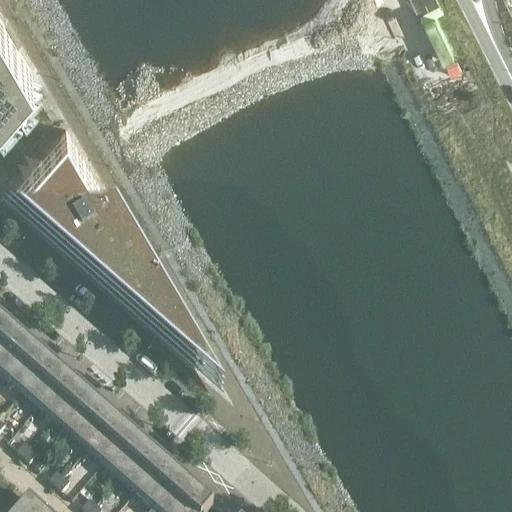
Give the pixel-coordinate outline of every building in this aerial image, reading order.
[(0,107),(31,72),(0,19),(0,107)] [(178,323),(65,130),(60,137),(19,183),(23,189),(15,198),(10,194),(7,197),(42,229),(151,325),(161,333),(162,333),(165,335),(180,327),(178,323)] [(0,354),(16,336),(0,322),(0,354)] [(0,378),(4,383),(33,350),(16,336),(0,354),(0,378)] [(21,397),(49,365),(33,350),(4,383),(21,397)] [(37,411),(65,379),(49,365),(21,397),(37,411)] [(53,425),(81,393),(65,379),(37,411),(53,425)] [(70,439),(98,407),(81,393),(53,425),(70,439)] [(86,454),(114,422),(98,407),(70,439),(86,454)] [(102,468),(130,436),(114,422),(86,454),(102,468)] [(118,482),(146,450),(130,436),(102,468),(118,482)] [(22,461),(30,452),(24,447),(16,456),(22,461)] [(135,496),(162,465),(146,450),(118,482),(135,496)] [(28,467),(36,458),(30,452),(22,461),(28,467)] [(151,510),(179,479),(162,465),(135,496),(151,510)] [(55,490),(62,481),(56,475),(48,484),(55,490)] [(152,511),(178,511),(195,493),(179,479),(151,510),(152,511)] [(61,495),(69,486),(62,481),(55,490),(61,495)] [(208,511),(212,508),(195,493),(178,511),(208,511)] [(43,511),(29,499),(28,498),(15,511),(43,511)]
